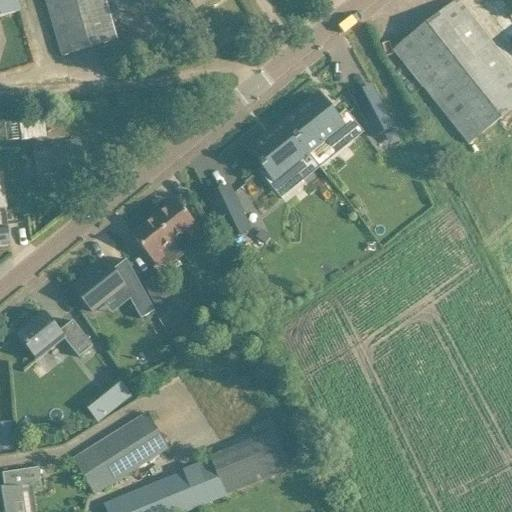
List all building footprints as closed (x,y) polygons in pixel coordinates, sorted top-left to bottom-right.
[(15,0),(0,0),(0,17),(19,11),(15,0)] [(44,0),(56,38),(62,57),(116,40),(103,0),(44,0)] [(189,0),(195,8),(207,0),(189,0)] [(491,119),(453,72),(434,87),(472,134),(491,119)] [(202,87),(197,91),(204,100),(209,95),(202,87)] [(376,97),(358,106),(375,138),(392,129),(376,97)] [(317,98),(283,124),(308,156),(325,142),(332,149),(348,137),(350,140),(360,133),(344,113),(334,120),(317,98)] [(21,119),(23,139),(48,137),(47,117),(21,119)] [(283,124),(249,151),(263,168),(258,172),(269,186),(292,168),(300,177),(315,165),(308,156),(283,124)] [(80,141),(32,149),(38,184),(87,176),(80,141)] [(395,158),(347,192),(362,213),(410,179),(395,158)] [(232,194),(211,205),(228,241),(250,231),(232,194)] [(176,202),(154,219),(172,242),(183,255),(196,245),(190,238),(199,231),(189,218),(176,202)] [(154,219),(132,237),(145,253),(155,266),(164,258),(170,266),(183,255),(172,242),(154,219)] [(0,229),(0,247),(10,246),(8,228),(0,229)] [(298,231),(257,233),(258,252),(272,252),(273,262),(300,261),(298,231)] [(92,274),(73,289),(85,305),(92,313),(104,303),(122,289),(125,287),(116,276),(103,260),(89,271),(92,274)] [(158,275),(144,283),(155,303),(169,296),(158,275)] [(140,285),(126,293),(139,317),(153,309),(140,285)] [(17,334),(38,361),(65,339),(80,357),(94,346),(74,321),(61,331),(45,312),(17,334)] [(93,406),(99,418),(137,397),(130,385),(93,406)] [(147,415),(72,461),(95,497),(169,449),(147,415)] [(211,462),(104,506),(107,511),(185,511),(189,511),(289,470),(281,450),(274,434),(210,460),(211,462)] [(5,491),(0,491),(0,511),(23,511),(21,490),(41,487),(38,468),(2,474),(5,491)]
